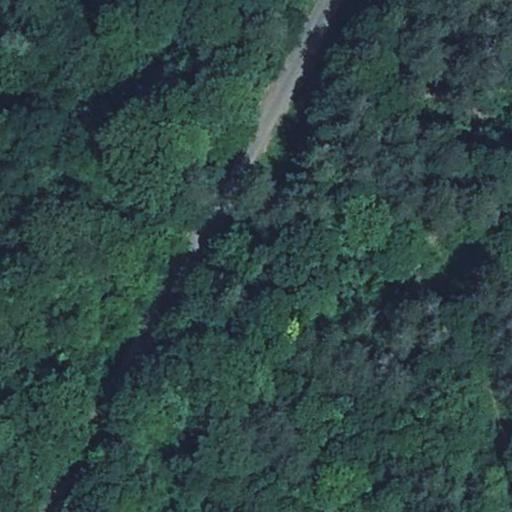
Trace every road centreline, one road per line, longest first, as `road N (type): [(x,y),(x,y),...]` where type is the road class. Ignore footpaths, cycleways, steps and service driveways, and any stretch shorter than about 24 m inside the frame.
road 1 (unclassified): [(331,0),(58,511)]
road 2 (track): [(237,168),(142,181),(29,313),(0,366)]
